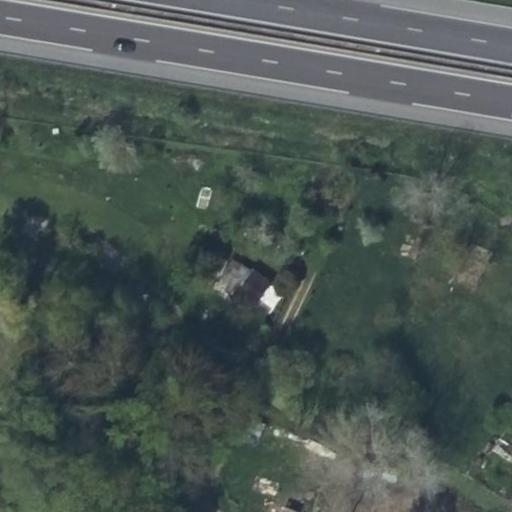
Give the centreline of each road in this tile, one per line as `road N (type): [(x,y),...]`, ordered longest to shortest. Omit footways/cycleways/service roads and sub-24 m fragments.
road 1 (motorway): [(0,17),(511,104)]
road 2 (motorway): [(511,48),(226,0)]
road 3 (track): [(314,252),(195,511)]
